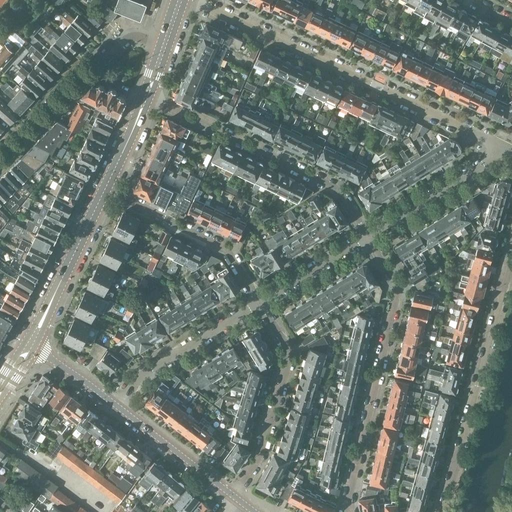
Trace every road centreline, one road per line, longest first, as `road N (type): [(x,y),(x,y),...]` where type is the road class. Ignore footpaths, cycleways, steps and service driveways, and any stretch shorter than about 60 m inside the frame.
road 1 (residential): [(506,147),(190,0)]
road 2 (residential): [(345,511),(397,298),(366,239)]
road 3 (residential): [(366,239),(340,191),(143,102)]
road 4 (residential): [(441,511),(511,250)]
road 5 (residential): [(234,497),(267,446),(288,350),(261,301)]
road 6 (residential): [(0,158),(122,41),(164,44)]
road 7 (residential): [(261,301),(230,253),(104,193)]
road 8 (residential): [(106,397),(261,301)]
road 9 (secondary): [(29,345),(104,193)]
road 10 (residential): [(366,239),(506,147)]
road 11 (residential): [(234,497),(106,397)]
road 12 (residential): [(261,301),(366,239)]
